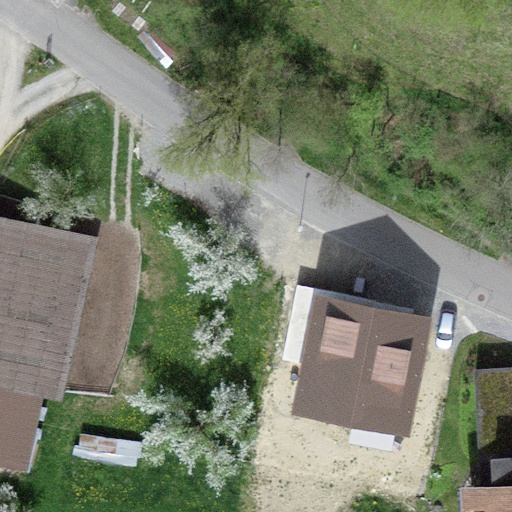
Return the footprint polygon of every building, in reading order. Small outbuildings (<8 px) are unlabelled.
[(0,462),(31,470),(89,237),(0,215),(0,462)] [(309,316),(293,408),(401,427),(418,335),(309,316)] [(480,399),(511,403),(511,367),(485,364),(480,399)] [(427,487),(430,443),(384,439),(380,483),(427,487)] [(511,511),(511,475),(470,477),(471,511),(511,511)]
